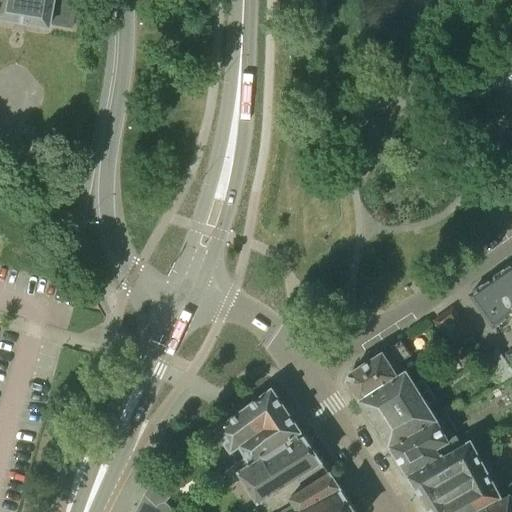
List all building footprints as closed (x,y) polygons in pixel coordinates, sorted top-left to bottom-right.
[(0,0),(0,18),(46,26),(46,24),(71,28),(73,13),(70,0),(0,0)] [(463,127),(477,117),(455,84),(441,93),(463,127)] [(511,263),(496,275),(469,294),(493,327),(511,314),(511,263)] [(448,344),(472,329),(456,306),(432,320),(448,344)] [(476,335),(472,329),(448,344),(452,350),(462,343),(468,351),(459,357),(466,369),(486,356),(473,337),(476,335)] [(360,398),(398,375),(392,366),(411,355),(401,340),(383,351),(351,371),(349,381),(360,398)] [(486,360),(500,381),(511,372),(511,369),(499,351),(486,360)] [(406,370),(398,375),(360,398),(376,424),(430,390),(423,379),(415,384),(406,370)] [(268,458),(305,435),(273,387),(217,429),(232,451),(240,445),(252,463),(265,454),(268,458)] [(436,398),(430,390),(376,424),(391,447),(447,415),(438,420),(427,403),(436,398)] [(471,441),(470,440),(462,445),(455,436),(449,440),(446,435),(456,429),(447,415),(391,447),(408,473),(471,441)] [(265,454),(252,463),(239,471),(258,502),(323,461),(305,435),(268,458),(265,454)] [(469,511),(501,495),(471,441),(408,473),(432,511),(469,511)] [(293,505),(281,511),(302,511),(343,491),(342,489),(342,490),(330,472),(329,472),(289,499),(293,505)] [(144,494),(145,495),(136,511),(173,511),(174,511),(164,502),(169,497),(170,492),(173,489),(158,475),(144,494)] [(356,511),(343,491),(302,511),(356,511)] [(511,511),(511,495),(511,493),(479,511),(511,511)]
